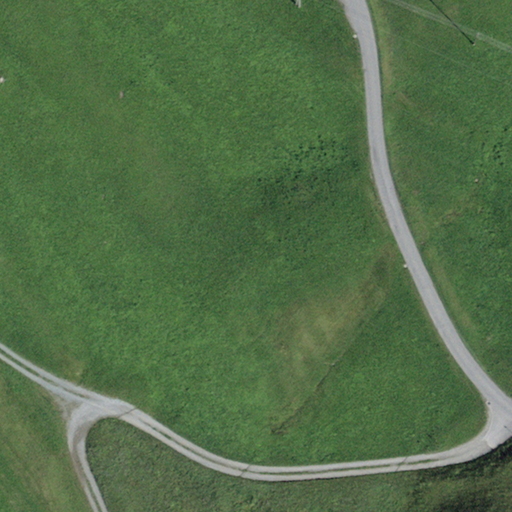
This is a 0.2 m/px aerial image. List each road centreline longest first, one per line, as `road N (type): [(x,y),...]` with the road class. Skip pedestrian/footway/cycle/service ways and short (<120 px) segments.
road 1 (unclassified): [(511,419),(451,334),(409,245),(386,183),(364,31),(352,0)]
road 2 (track): [(83,409),(118,410),(205,458),(270,475),(471,450),(511,418)]
